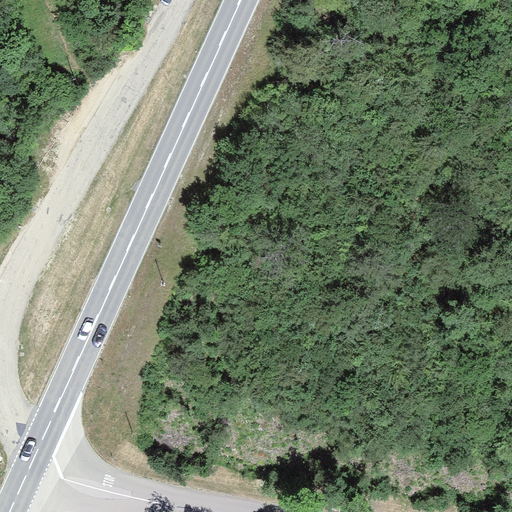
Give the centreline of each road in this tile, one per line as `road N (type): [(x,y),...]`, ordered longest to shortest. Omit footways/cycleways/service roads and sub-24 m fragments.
road 1 (secondary): [(30,467),(243,0)]
road 2 (tertiary): [(212,511),(30,467)]
